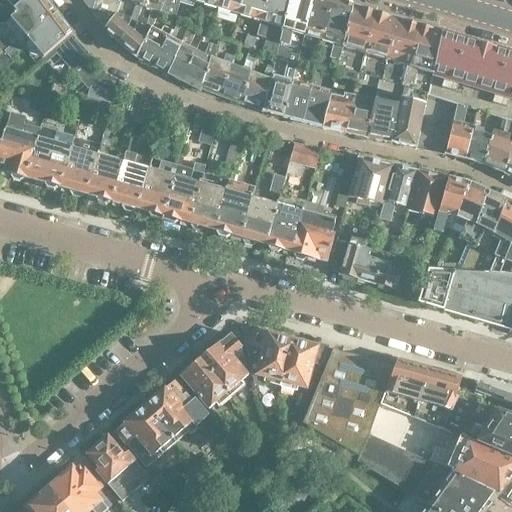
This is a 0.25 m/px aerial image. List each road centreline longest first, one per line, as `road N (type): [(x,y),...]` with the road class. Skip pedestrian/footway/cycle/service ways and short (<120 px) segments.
road 1 (residential): [(511,190),(472,172),(266,125),(175,93),(128,67),(64,0)]
road 2 (residential): [(511,363),(214,281)]
road 3 (residential): [(0,469),(40,447),(155,353),(199,312),(214,281)]
road 4 (residential): [(214,281),(0,223)]
